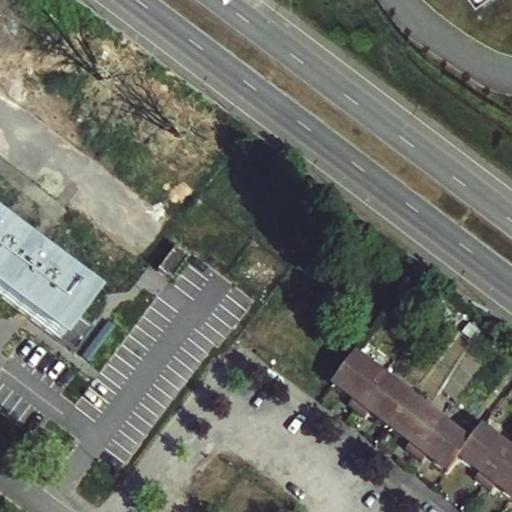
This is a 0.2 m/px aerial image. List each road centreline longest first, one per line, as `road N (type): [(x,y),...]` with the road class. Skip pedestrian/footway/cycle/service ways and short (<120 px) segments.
road 1 (primary): [(128,0),(511,282)]
road 2 (residential): [(455,511),(237,350),(114,511)]
road 3 (primary): [(511,220),(219,0)]
